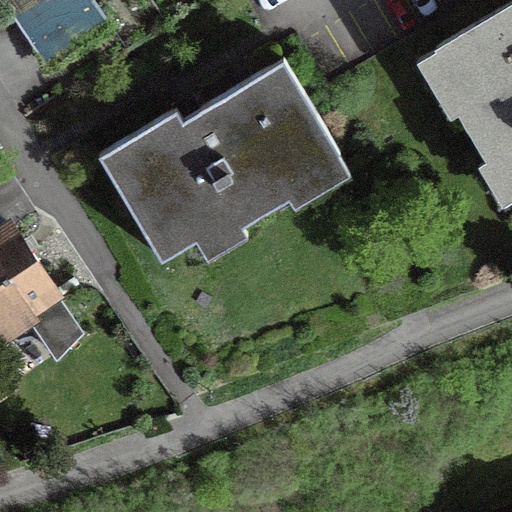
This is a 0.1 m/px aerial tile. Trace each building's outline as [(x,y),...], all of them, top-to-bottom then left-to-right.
[(19,0),(22,4),(14,9),(52,67),(108,30),(87,0),(19,0)] [(511,3),(433,51),(466,106),(455,112),(484,160),(494,153),(511,182),(511,3)] [(336,154),(280,61),(198,112),(200,114),(192,119),(182,125),(169,105),(166,107),(169,112),(97,157),(159,259),(233,215),(239,225),(287,197),(281,186),(336,154)] [(49,293),(52,291),(10,229),(0,235),(0,326),(25,309),(31,318),(28,321),(53,357),(77,333),(49,293)] [(79,346),(84,342),(79,336),(74,341),(79,346)]
